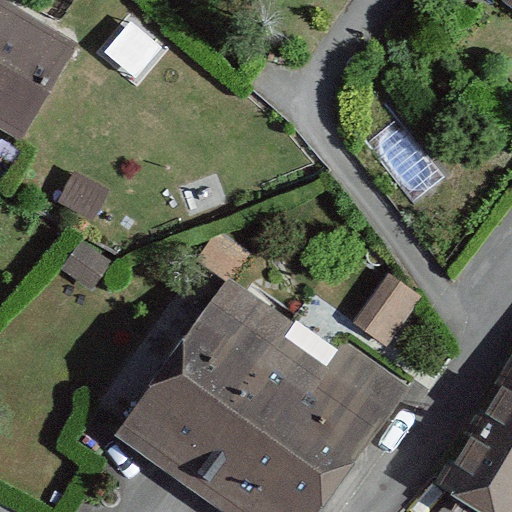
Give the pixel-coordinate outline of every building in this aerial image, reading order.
[(85,45),(0,0),(0,153),(19,164),(85,45)] [(511,0),(450,0),(511,44),(511,0)] [(391,270),(355,316),(392,338),(426,292),(391,270)] [(220,283),(105,436),(207,511),(318,511),(411,388),(342,337),(316,371),(276,342),(280,328),(220,283)] [(511,511),(511,371),(439,492),(472,511),(511,511)]
